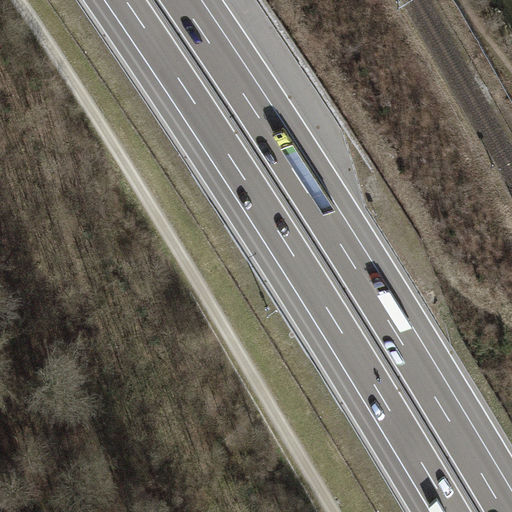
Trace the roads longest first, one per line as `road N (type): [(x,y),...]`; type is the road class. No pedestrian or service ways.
road 1 (motorway): [(115,0),(442,511)]
road 2 (track): [(15,0),(332,511)]
road 3 (motorway): [(511,507),(191,0)]
